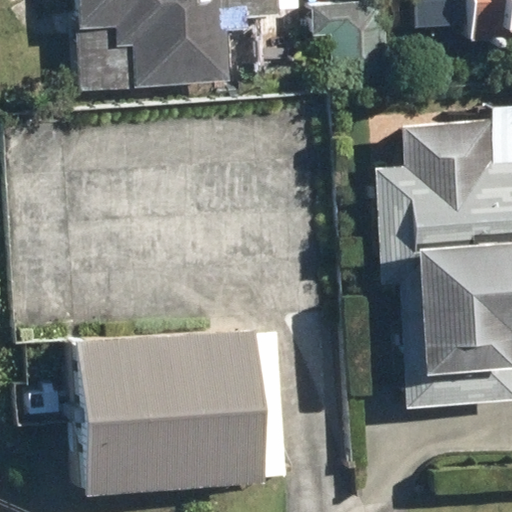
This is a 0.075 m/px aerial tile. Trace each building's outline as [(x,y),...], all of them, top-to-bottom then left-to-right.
[(54,0),(59,94),(210,85),(208,34),(232,32),(231,18),(258,16),(257,0),(54,0)] [(353,0),(292,0),(298,98),(359,95),(353,0)] [(511,0),(444,0),(446,42),(511,39),(511,0)] [(511,127),(382,136),(385,184),(353,186),(360,297),(392,295),(399,411),(511,403),(511,127)] [(47,339),(56,495),(271,483),(263,327),(47,339)]
